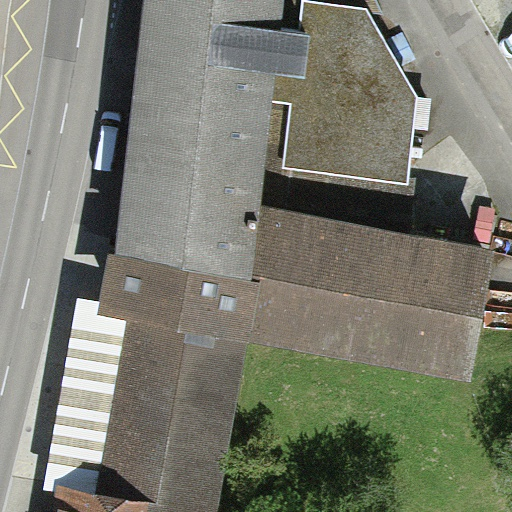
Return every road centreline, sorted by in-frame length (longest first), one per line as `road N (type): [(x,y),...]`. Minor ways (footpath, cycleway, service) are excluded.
road 1 (tertiary): [(0,395),(86,0)]
road 2 (residential): [(426,0),(511,147)]
